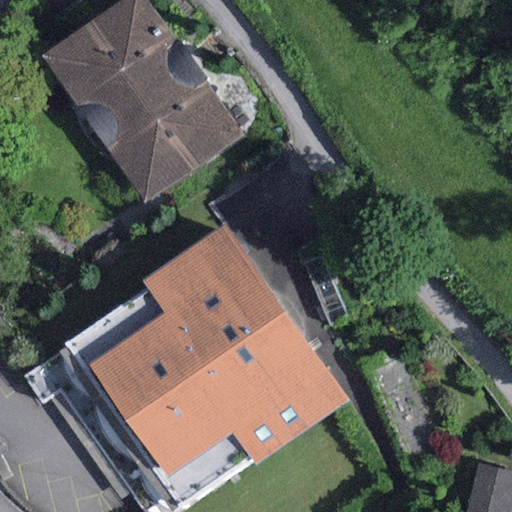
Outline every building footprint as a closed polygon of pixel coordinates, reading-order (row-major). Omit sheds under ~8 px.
[(177,0),(146,0),(60,56),(158,207),(266,136),(177,0)] [(346,225),(303,251),(334,324),(390,292),(346,225)] [(190,511),(354,399),(238,234),(27,381),(45,407),(67,392),(150,511),(190,511)] [(409,353),(370,368),(408,468),(446,454),(409,353)] [(511,511),(511,469),(486,464),(475,511),(511,511)]
